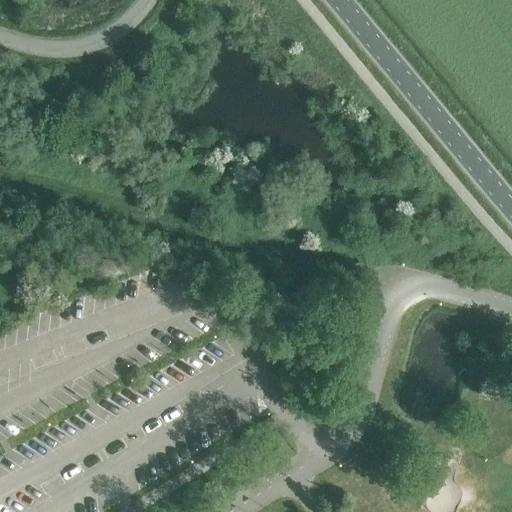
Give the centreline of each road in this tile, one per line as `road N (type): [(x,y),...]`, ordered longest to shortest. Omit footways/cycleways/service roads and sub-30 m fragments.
road 1 (track): [(409,294),(358,260),(0,166)]
road 2 (tertiary): [(511,207),(338,0)]
road 3 (unclassified): [(0,38),(62,50),(94,44),(149,0)]
